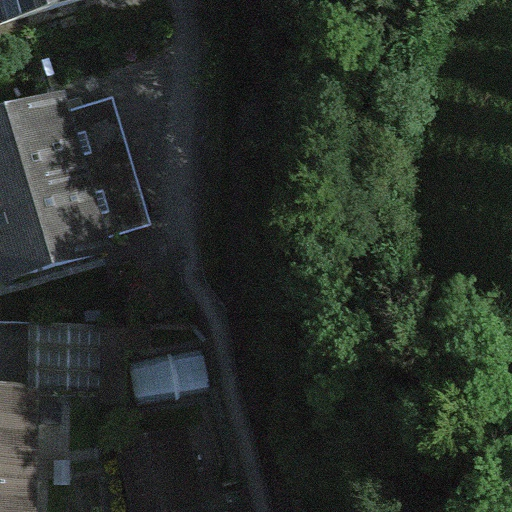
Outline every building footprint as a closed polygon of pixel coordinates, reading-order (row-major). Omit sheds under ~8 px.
[(107,0),(0,0),(0,33),(108,2),(107,0)] [(58,110),(0,127),(0,205),(80,182),(58,110)] [(80,182),(0,205),(0,283),(101,253),(80,182)] [(52,511),(56,412),(0,409),(0,511),(52,511)] [(131,511),(201,511),(207,511),(185,428),(114,446),(131,511)]
